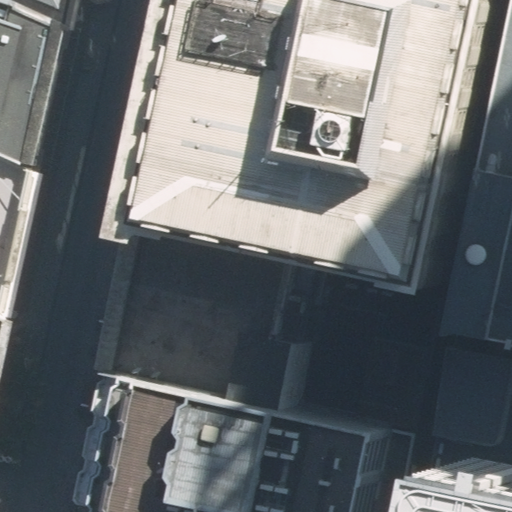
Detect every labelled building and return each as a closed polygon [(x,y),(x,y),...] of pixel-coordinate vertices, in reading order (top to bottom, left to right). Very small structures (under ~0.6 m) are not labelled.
[(63,23),(5,0),(0,0),(0,148),(37,165),(63,23)] [(5,0),(63,23),(68,0),(5,0)] [(511,14),(511,0),(193,0),(147,207),(321,248),(456,284),(511,14)] [(511,511),(511,102),(466,326),(511,335),(511,442),(452,430),(434,511),(511,511)] [(0,310),(4,311),(37,165),(0,148),(0,310)] [(311,313),(321,248),(147,207),(118,368),(319,412),(337,319),(311,313)] [(408,511),(425,435),(319,412),(118,368),(86,511),(408,511)]
